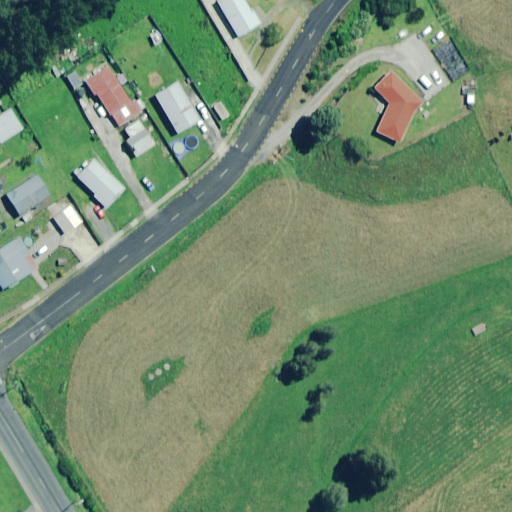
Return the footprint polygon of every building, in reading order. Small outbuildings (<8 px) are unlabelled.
[(257,25),(242,0),(215,0),(214,1),(234,38),(257,25)] [(91,97),(94,95),(115,126),(138,110),(106,63),(80,81),(91,97)] [(396,142),(416,100),(387,70),(370,88),(386,104),(373,130),(396,142)] [(196,121),(175,83),(152,95),(173,133),(196,121)] [(435,108),(428,101),(419,109),(427,117),(435,108)] [(226,115),(216,102),(210,107),(219,120),(226,115)] [(0,141),(19,130),(8,110),(0,114),(0,141)] [(133,157),(151,145),(136,121),(122,130),(126,137),(122,139),(133,157)] [(121,189),(89,159),(73,176),(91,194),(90,196),(103,208),(121,189)] [(48,196),(35,176),(3,195),(16,216),(48,196)] [(79,223),(66,206),(50,217),(63,234),(79,223)] [(26,256),(15,238),(0,247),(0,289),(30,271),(22,258),(26,256)]
